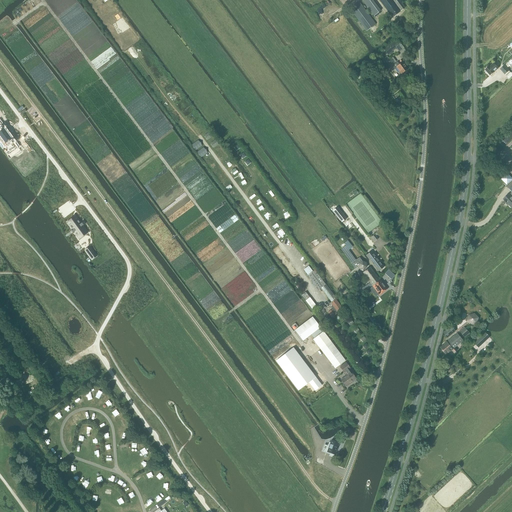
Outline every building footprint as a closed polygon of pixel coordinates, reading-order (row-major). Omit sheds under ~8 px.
[(381,11),(372,0),(362,0),(367,6),(364,8),(359,2),(350,9),(366,31),(376,24),(371,18),(381,11)] [(396,6),(391,0),(379,0),(392,17),(400,11),(397,7),(398,7),(401,11),(405,8),(401,3),(404,1),(402,0),(392,0),(397,5),(396,6)] [(393,51),(400,46),(397,42),(384,49),(388,55),(393,51)] [(392,58),(386,62),(390,67),(396,63),(392,58)] [(401,74),(407,70),(404,64),(405,63),(402,59),(400,61),(401,63),(396,67),(401,74)] [(499,68),(494,63),(490,67),(489,66),(485,70),(490,76),(499,68)] [(504,66),(500,69),(505,75),(505,74),(509,79),(511,76),(511,74),(509,71),(504,66)] [(0,138),(4,145),(8,142),(10,145),(14,142),(0,123),(0,138)] [(511,177),(508,173),(501,179),(507,185),(511,180),(511,177)] [(509,194),(503,199),(511,208),(511,207),(511,186),(509,189),(511,192),(510,194),(509,194)] [(347,219),(337,207),(333,211),(342,223),(347,219)] [(75,217),(67,222),(73,230),(72,230),(72,231),(73,232),(73,233),(74,232),(77,236),(85,230),(82,226),(83,225),(82,223),(81,224),(75,217)] [(90,247),(86,250),(87,252),(92,259),(96,256),(91,250),(90,247)] [(378,272),(384,267),(372,251),(366,256),(378,272)] [(319,290),(321,288),(331,302),(331,303),(333,306),(331,307),(333,309),(328,313),(332,317),(337,314),(336,313),(342,308),(335,299),(336,299),(315,270),(313,271),(308,266),(304,270),(319,290)] [(363,273),(370,283),(364,288),(367,291),(369,289),(373,287),(375,289),(373,291),(376,296),(379,294),(380,295),(381,295),(386,291),(386,290),(387,289),(370,267),(363,273)] [(306,292),(302,295),(306,301),(310,298),(306,292)] [(313,310),(317,307),(310,298),(306,301),(313,310)] [(471,325),(477,324),(479,318),(475,313),(469,315),(467,321),(471,325)] [(312,317),(295,330),(303,341),(321,328),(312,317)] [(451,326),(444,333),(448,338),(455,331),(451,326)] [(46,327),(40,332),(50,346),(56,341),(46,327)] [(465,328),(460,332),(465,337),(470,333),(465,328)] [(335,368),(346,360),(323,331),(313,339),(320,349),(335,368)] [(482,336),(475,343),(479,347),(490,337),(486,333),(483,336),(482,336)] [(451,350),(454,353),(458,350),(455,348),(463,340),(458,334),(441,348),(446,354),(451,350)] [(298,390),(309,382),(315,391),(322,385),(316,377),(293,348),(276,361),(298,390)] [(52,354),(46,358),(52,367),(58,363),(52,354)] [(356,379),(349,369),(350,368),(346,363),(340,367),(344,372),(345,372),(348,375),(341,380),(346,386),(350,383),(350,384),(353,382),(352,381),(356,379)] [(19,387),(15,390),(21,399),(25,396),(19,387)] [(335,454),(339,443),(331,440),(327,452),(335,454)]
